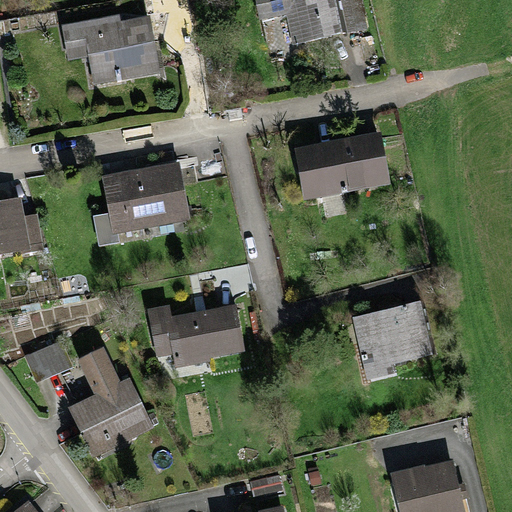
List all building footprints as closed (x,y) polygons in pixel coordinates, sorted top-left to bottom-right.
[(329,0),(281,0),(292,45),(338,34),(329,0)] [(148,21),(118,25),(118,21),(62,27),(66,60),(84,58),(87,85),(154,77),(148,21)] [(376,139),(310,151),(319,197),(384,185),(376,139)] [(177,170),(102,180),(109,233),(184,223),(177,170)] [(18,205),(0,207),(0,255),(37,251),(32,219),(20,220),(18,205)] [(416,306),(351,322),(363,373),(428,357),(416,306)] [(230,308),(146,322),(153,363),(167,360),(169,369),(203,364),(202,355),(237,350),(230,308)] [(114,391),(70,411),(91,459),(163,426),(125,340),(97,353),(114,391)] [(59,341),(30,355),(45,383),(73,369),(59,341)] [(460,511),(450,466),(390,479),(397,511),(460,511)]
